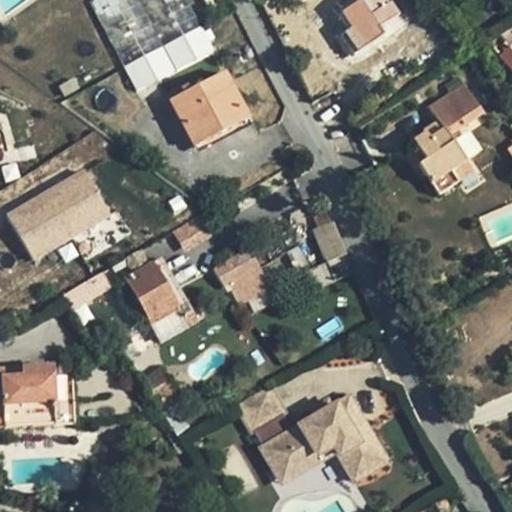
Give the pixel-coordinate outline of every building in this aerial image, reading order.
[(125,71),(162,50),(135,0),(91,0),(89,1),(125,71)] [(135,0),(162,50),(201,29),(185,0),(135,0)] [(391,0),(382,0),(381,1),(380,0),(360,0),(355,3),(365,19),(351,28),(339,36),(352,55),(382,35),(378,28),(391,19),(397,16),(389,3),(391,0)] [(340,12),(351,28),(365,19),(355,3),(340,12)] [(397,29),(391,19),(378,28),(382,35),(385,38),(397,29)] [(201,29),(162,50),(185,92),(224,72),(201,29)] [(162,50),(125,71),(146,113),(185,92),(162,50)] [(428,107),(434,116),(446,107),(450,111),(471,97),(462,83),(428,107)] [(257,143),(232,96),(180,123),(204,170),(257,143)] [(434,116),(438,121),(450,111),(446,107),(434,116)] [(412,141),(417,148),(425,160),(418,165),(438,194),(457,181),(451,170),(465,159),(438,121),(424,130),(425,132),(412,141)] [(511,127),(510,124),(498,132),(511,151),(511,127)] [(416,167),(418,165),(425,160),(417,148),(408,154),(416,167)] [(473,170),(465,159),(451,170),(457,181),(473,170)] [(5,211),(31,260),(113,217),(87,168),(5,211)] [(183,250),(206,238),(195,219),(173,231),(183,250)] [(326,262),(346,253),(333,220),(312,229),(326,262)] [(226,287),(246,275),(235,257),(213,270),(224,288),(226,287)] [(162,258),(124,280),(148,324),(174,310),(178,318),(184,327),(195,321),(190,314),(192,312),(162,258)] [(254,290),(246,275),(226,287),(234,301),(254,290)] [(144,337),(178,318),(174,310),(148,324),(124,280),(115,285),(144,337)] [(0,428),(54,426),(50,379),(51,369),(0,371),(2,405),(0,404),(0,428)] [(272,369),(239,391),(255,416),(257,415),(267,432),(266,433),(279,455),(295,445),(298,449),(336,426),(341,434),(359,463),(392,443),(352,379),(337,389),(322,398),(297,414),(287,398),(289,396),(272,369)] [(54,426),(73,425),(70,378),(50,379),(54,426)] [(316,390),(322,398),(337,389),(332,381),(316,390)] [(287,467),(341,434),(336,426),(298,449),(295,445),(279,455),(287,467)]
